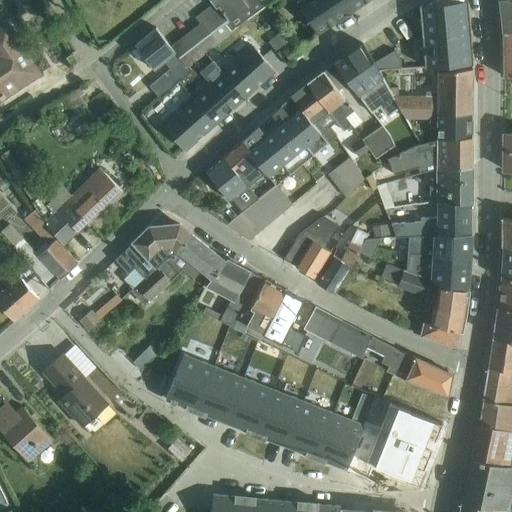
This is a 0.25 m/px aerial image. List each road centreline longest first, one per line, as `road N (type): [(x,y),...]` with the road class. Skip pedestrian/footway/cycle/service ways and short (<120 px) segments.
road 1 (secondary): [(475,372),(488,290),(487,0)]
road 2 (residential): [(114,370),(266,482),(446,501)]
road 3 (residential): [(161,193),(296,283),(475,372)]
road 4 (unclassified): [(402,0),(303,68),(180,173)]
road 5 (residential): [(180,173),(106,83),(101,63),(173,0)]
road 6 (residential): [(161,193),(0,345)]
road 7 (secondary): [(446,501),(475,372)]
